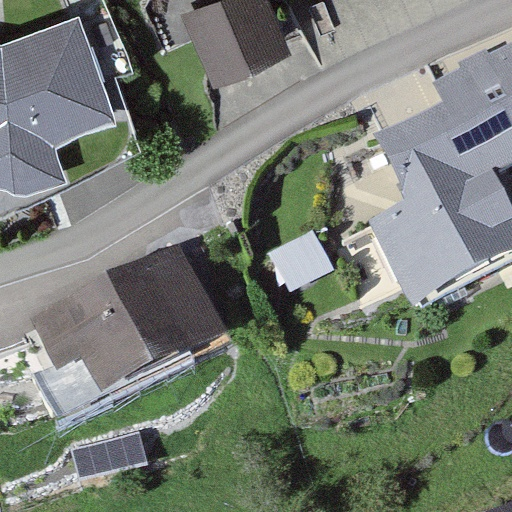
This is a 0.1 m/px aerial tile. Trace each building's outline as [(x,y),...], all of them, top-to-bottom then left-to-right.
[(290,44),(269,0),(207,0),(183,12),(214,79),(290,44)] [(116,113),(79,12),(1,41),(0,40),(0,182),(10,185),(67,161),(57,135),(116,113)] [(511,174),(511,51),(433,87),(443,110),(376,141),(408,210),(369,227),(410,317),(511,270),(511,201),(502,179),(511,174)] [(179,253),(41,318),(84,409),(222,344),(179,253)] [(0,293),(0,358),(29,345),(3,292),(0,293)]
